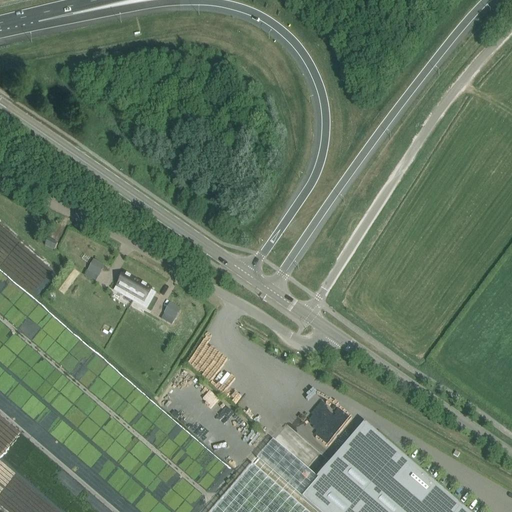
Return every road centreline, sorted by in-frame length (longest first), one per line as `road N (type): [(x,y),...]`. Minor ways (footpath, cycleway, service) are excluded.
road 1 (motorway): [(38,13),(211,1),(251,11),(296,44),(323,99),(324,147),(307,189),(248,274)]
road 2 (unclassified): [(329,331),(309,343),(289,334),(0,176)]
road 3 (motorway): [(268,289),(401,102),(490,0)]
road 4 (unclassified): [(307,314),(422,135),(511,27)]
road 5 (tertiary): [(248,274),(0,104)]
road 6 (tertiary): [(511,456),(329,331)]
